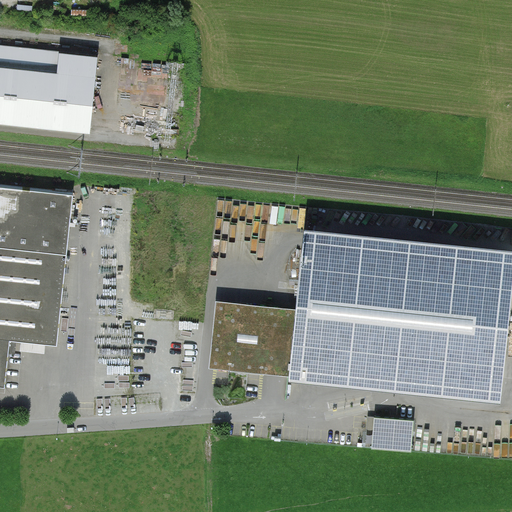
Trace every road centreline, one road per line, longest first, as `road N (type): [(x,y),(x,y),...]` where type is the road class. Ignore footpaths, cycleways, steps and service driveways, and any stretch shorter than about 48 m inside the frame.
road 1 (unknown): [(269,414),(286,301),(275,289),(223,286),(216,291),(208,417)]
road 2 (residential): [(0,430),(208,417)]
